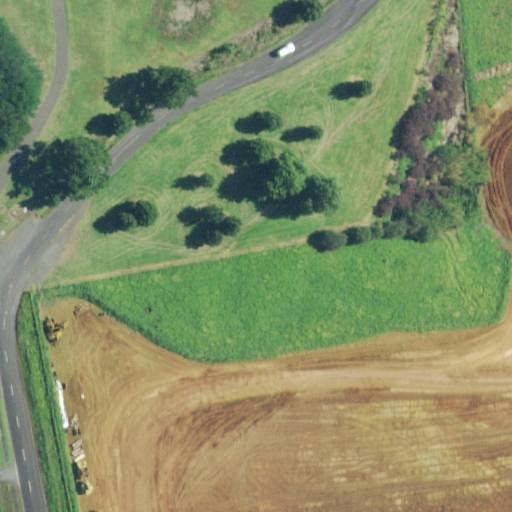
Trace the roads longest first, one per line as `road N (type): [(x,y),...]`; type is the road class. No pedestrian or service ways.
road 1 (residential): [(32,511),(3,349),(4,300),(28,252),(143,130),(285,55),(358,0)]
road 2 (track): [(511,381),(248,384),(156,422),(125,464),(122,511)]
